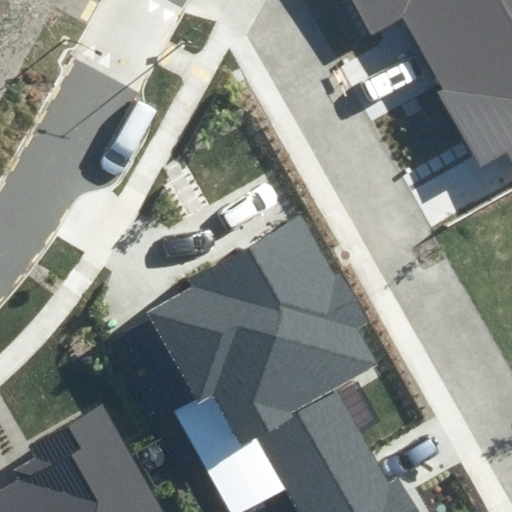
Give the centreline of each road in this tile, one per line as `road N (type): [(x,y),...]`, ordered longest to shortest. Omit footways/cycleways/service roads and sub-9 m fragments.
road 1 (residential): [(257,0),(511,439)]
road 2 (residential): [(170,0),(22,269),(0,288)]
